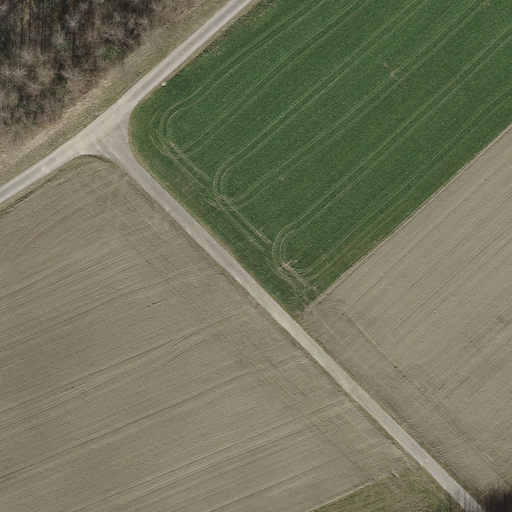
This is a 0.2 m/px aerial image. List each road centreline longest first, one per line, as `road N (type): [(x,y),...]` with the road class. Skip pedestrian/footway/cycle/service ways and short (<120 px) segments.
road 1 (track): [(100,130),(478,511)]
road 2 (motorway): [(270,511),(200,215),(189,0)]
road 3 (motorway): [(206,511),(0,174)]
road 4 (track): [(243,0),(100,130),(0,192)]
